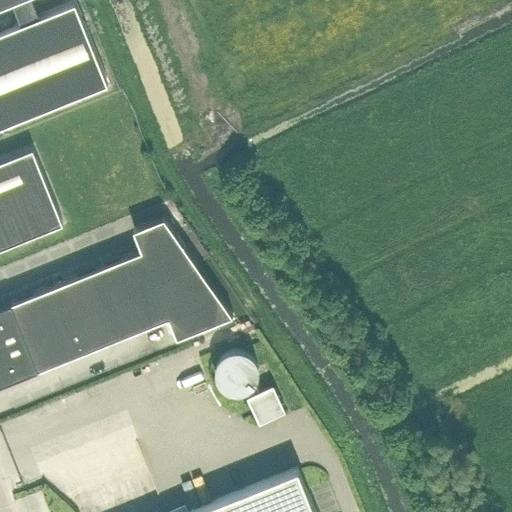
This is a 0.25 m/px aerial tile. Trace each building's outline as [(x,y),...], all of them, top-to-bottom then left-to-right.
[(0,123),(107,80),(74,0),(70,0),(35,14),(29,0),(6,0),(4,1),(16,22),(0,28),(0,123)] [(0,245),(62,220),(32,145),(0,158),(0,245)] [(0,303),(0,380),(168,313),(176,334),(232,311),(164,214),(133,226),(141,247),(0,303)] [(251,384),(252,383),(253,382),(253,381),(254,381),(254,380),(255,379),(255,378),(256,377),(256,376),(256,375),(257,375),(257,374),(257,373),(257,372),(257,371),(258,371),(258,370),(258,369),(258,368),(258,367),(258,366),(257,365),(257,364),(257,363),(257,362),(256,361),(256,360),(256,359),(255,358),(255,357),(254,356),(253,355),(253,354),(252,354),(252,353),(251,352),(250,352),(250,351),(249,351),(249,350),(248,350),(247,349),(246,349),(246,348),(245,348),(244,348),(243,347),(242,347),(241,347),(240,347),(239,346),(238,346),(237,346),(236,346),(235,346),(234,346),(233,346),(232,347),(231,347),(230,347),(229,347),(228,348),(227,348),(226,348),(226,349),(225,349),(224,350),(223,350),(223,351),(222,351),(221,352),(220,353),(219,354),(219,355),(218,355),(218,356),(217,357),(216,358),(216,359),(216,360),(215,360),(215,361),(215,362),(215,363),(215,364),(214,364),(214,365),(214,366),(214,367),(214,368),(214,369),(214,370),(214,371),(214,372),(215,373),(215,374),(215,375),(216,376),(216,377),(216,378),(217,378),(217,379),(218,380),(218,381),(219,382),(220,382),(220,383),(221,384),(222,385),(223,385),(223,386),(224,386),(225,387),(226,387),(227,388),(228,388),(229,389),(230,389),(231,389),(232,389),(233,390),(234,390),(235,390),(236,390),(237,390),(238,390),(239,389),(240,389),(241,389),(242,389),(243,389),(244,388),(245,388),(246,387),(247,387),(248,386),(249,385),(250,385),(250,384),(251,384)] [(274,382),(248,392),(258,419),(285,408),(274,382)] [(316,511),(297,465),(180,511),(316,511)] [(145,510),(156,505),(142,473),(131,478),(145,510)] [(205,480),(205,494),(225,494),(225,480),(205,480)]
